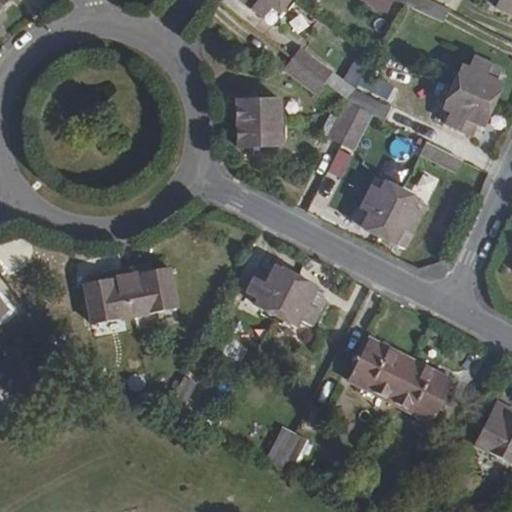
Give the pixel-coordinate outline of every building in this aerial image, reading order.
[(0,0),(0,23),(6,17),(0,12),(0,10),(8,0),(0,0)] [(290,0),(243,0),(266,15),(270,9),(279,15),(290,0)] [(365,0),(400,16),(406,5),(395,0),(365,0)] [(419,0),(457,13),(461,0),(419,0)] [(511,0),(491,0),(488,8),(511,18),(511,0)] [(442,21),(406,5),(400,16),(436,33),(442,21)] [(298,54),(292,61),(324,85),(329,77),(298,54)] [(343,80),(355,87),(367,66),(355,59),(343,80)] [(324,85),(292,61),(281,75),(314,99),(324,85)] [(473,73),(496,83),(500,73),(478,62),(473,73)] [(453,89),(491,106),(501,86),(496,83),(473,73),(463,67),(453,89)] [(388,101),(393,87),(368,76),(362,89),(388,101)] [(324,88),(346,100),(352,88),(330,77),(324,88)] [(482,126),(491,106),(453,89),(443,109),(455,114),(477,124),(482,126)] [(359,109),(389,124),(392,118),(356,101),(354,106),(359,109)] [(239,102),(238,126),(279,124),(279,102),(239,102)] [(332,150),(337,153),(359,109),(354,106),(332,150)] [(359,109),(337,153),(356,161),(374,127),(386,132),(389,124),(359,109)] [(472,135),(477,124),(455,114),(449,125),(472,135)] [(279,124),(238,126),(238,148),(280,148),(279,124)] [(418,162),(424,150),(420,148),(414,160),(418,162)] [(458,165),(424,150),(418,162),(452,177),(458,165)] [(353,225),(379,237),(402,192),(376,178),(353,225)] [(402,192),(379,237),(402,248),(425,203),(402,192)] [(276,316),(296,278),(273,267),(270,272),(259,266),(248,292),(258,297),(254,305),(276,316)] [(155,271),(124,278),(134,324),(184,314),(176,275),(158,280),(155,271)] [(134,324),(124,278),(110,281),(110,289),(92,293),(100,331),(134,324)] [(316,288),(296,278),(276,316),(296,326),(301,319),(310,323),(323,298),(313,293),(316,288)] [(64,371),(71,366),(53,343),(52,344),(44,334),(34,343),(60,374),(64,371)] [(389,402),(410,360),(367,338),(346,381),(389,402)] [(451,380),(410,360),(389,402),(430,423),(451,380)] [(194,384),(182,378),(164,413),(176,419),(194,384)] [(511,410),(495,402),(477,439),(511,456),(511,410)] [(270,467),(286,431),(281,429),(264,464),(270,467)] [(292,434),(286,431),(270,467),(275,470),(292,434)] [(305,440),(292,434),(275,470),(288,475),(305,440)]
